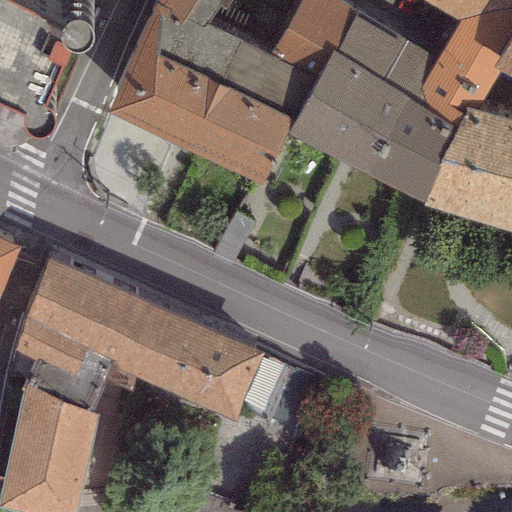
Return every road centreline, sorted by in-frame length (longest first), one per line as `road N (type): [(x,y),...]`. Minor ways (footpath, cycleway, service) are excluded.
road 1 (unclassified): [(511,412),(40,196)]
road 2 (residential): [(131,0),(40,196)]
